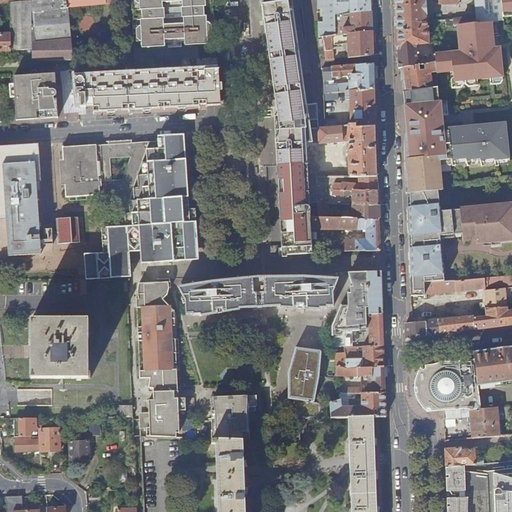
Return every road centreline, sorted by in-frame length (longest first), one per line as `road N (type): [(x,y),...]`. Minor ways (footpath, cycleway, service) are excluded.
road 1 (residential): [(385,0),(396,350)]
road 2 (residential): [(0,134),(219,119)]
